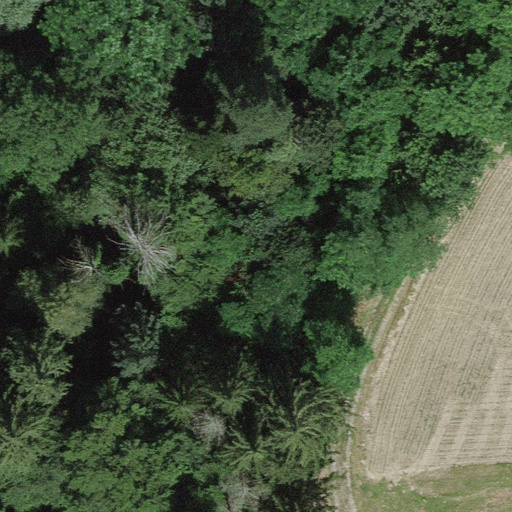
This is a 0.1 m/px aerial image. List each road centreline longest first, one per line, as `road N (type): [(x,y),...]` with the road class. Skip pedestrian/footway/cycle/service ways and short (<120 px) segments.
road 1 (track): [(350,511),(338,467),(345,422),(383,312),(511,81)]
road 2 (track): [(0,178),(157,0)]
road 3 (track): [(338,467),(511,470)]
